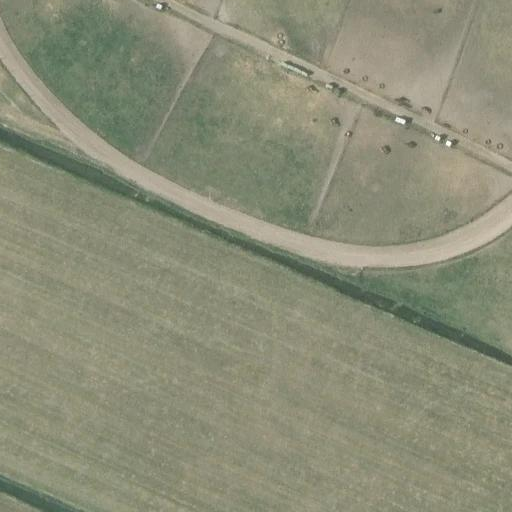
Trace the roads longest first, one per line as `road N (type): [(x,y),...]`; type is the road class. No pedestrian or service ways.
road 1 (track): [(0,38),(9,58),(81,131),(228,205),(345,252),(425,250),(482,233)]
road 2 (track): [(162,0),(511,168)]
